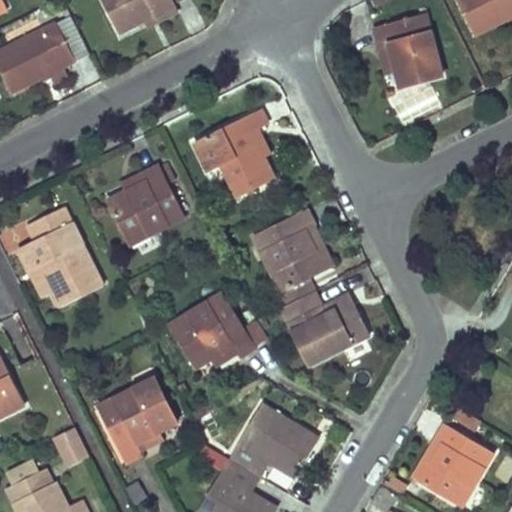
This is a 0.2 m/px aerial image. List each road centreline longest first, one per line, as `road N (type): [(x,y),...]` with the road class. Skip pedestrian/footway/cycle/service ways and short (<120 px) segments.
road 1 (residential): [(333,511),(427,336),(371,187)]
road 2 (residential): [(273,12),(0,141)]
road 3 (residential): [(371,187),(273,12)]
road 4 (residential): [(511,134),(371,187)]
